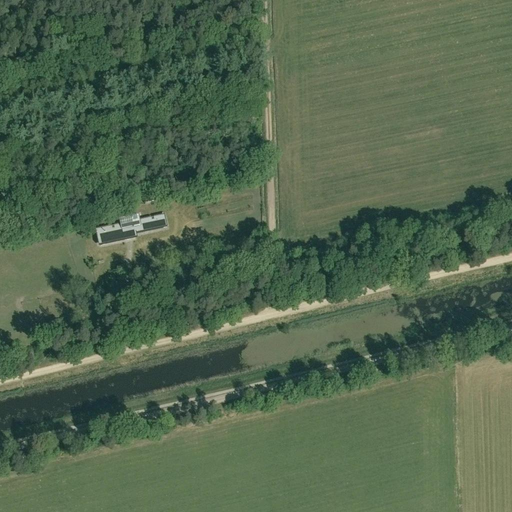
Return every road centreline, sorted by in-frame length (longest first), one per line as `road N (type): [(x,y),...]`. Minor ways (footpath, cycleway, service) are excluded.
road 1 (unclassified): [(0,451),(511,326)]
road 2 (track): [(511,257),(0,379)]
road 3 (track): [(266,0),(273,313)]
